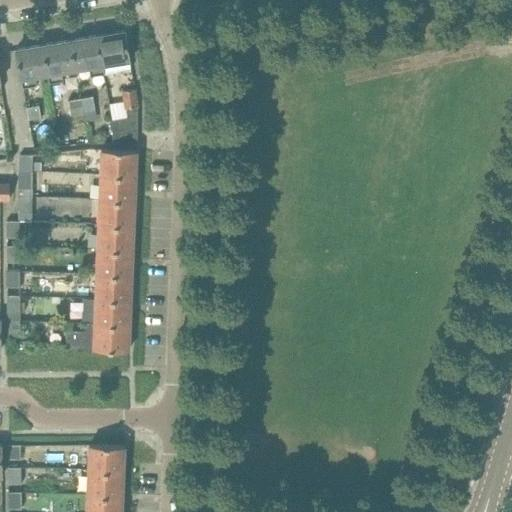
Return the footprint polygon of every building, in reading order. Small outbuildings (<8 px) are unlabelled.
[(131,68),(125,30),(97,35),(103,73),(131,68)] [(97,35),(70,39),(75,68),(88,66),(90,75),(103,73),(97,35)] [(75,68),(70,39),(43,44),(48,74),(49,82),(62,80),(61,71),(75,68)] [(43,44),(16,48),(23,86),(36,84),(35,77),(48,74),(43,44)] [(127,116),(111,119),(113,142),(137,143),(138,105),(135,88),(123,90),(127,116)] [(92,95),(80,97),(82,110),(94,108),(92,95)] [(80,97),(67,99),(70,112),(82,110),(80,97)] [(39,104),(30,106),(26,106),(28,119),(41,116),(39,104)] [(101,168),(100,174),(136,176),(137,149),(101,148),(101,168)] [(32,171),(32,154),(20,154),(19,170),(32,171)] [(32,171),(19,170),(19,195),(32,195),(32,171)] [(100,174),(99,199),(135,200),(136,176),(100,174)] [(0,197),(9,198),(9,182),(0,182),(0,197)] [(19,195),(19,219),(31,220),(32,195),(19,195)] [(99,199),(98,223),(134,224),(135,200),(99,199)] [(19,220),(6,220),(6,237),(19,237),(19,220)] [(134,224),(98,223),(97,248),(133,249),(134,224)] [(14,245),(6,245),(6,261),(13,261),(19,261),(19,245),(14,245)] [(133,249),(97,248),(96,272),(132,274),(133,249)] [(13,269),(7,269),(7,286),(19,286),(19,281),(19,270),(19,269),(13,269)] [(96,272),(95,297),(131,298),(132,274),(96,272)] [(19,294),(7,294),(7,319),(20,319),(19,294)] [(83,297),(82,321),(86,322),(95,321),(130,323),(131,298),(95,297),(85,297),(83,297)] [(20,319),(7,319),(7,336),(20,336),(20,319)] [(67,338),(67,346),(128,349),(129,349),(130,323),(95,321),(86,322),(85,330),(67,330),(67,338)] [(125,445),(89,443),(88,469),(124,469),(125,445)] [(21,458),(20,444),(8,444),(8,458),(21,458)] [(21,466),(8,466),(8,483),(21,483),(21,466)] [(88,469),(87,493),(123,494),(124,469),(88,469)] [(22,491),(8,491),(9,508),(22,508),(22,491)] [(87,493),(86,511),(121,511),(123,494),(87,493)]
